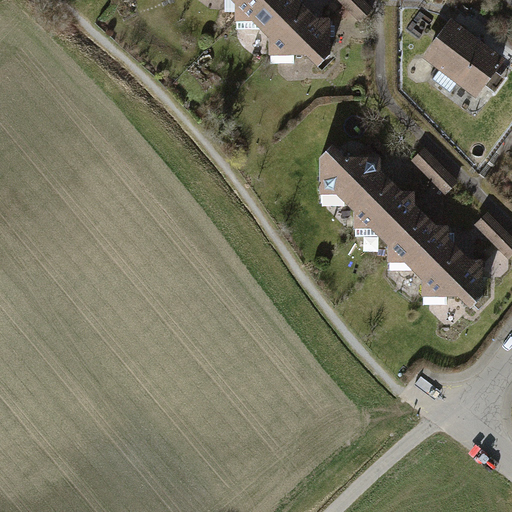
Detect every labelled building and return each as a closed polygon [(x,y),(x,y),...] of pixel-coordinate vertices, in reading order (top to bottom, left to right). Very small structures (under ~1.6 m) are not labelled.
[(229,0),(236,6),(234,24),(253,23),(269,40),(269,58),(304,59),(317,70),(332,57),(331,20),(319,20),(299,0),(229,0)] [(371,9),(362,0),(337,0),(360,22),(371,9)] [(507,61),(452,21),(426,56),(481,97),(507,61)] [(382,172),(381,159),(346,159),(333,146),(320,159),(320,197),(337,197),(354,214),(354,231),(372,230),(389,247),(388,265),(406,264),(423,281),(423,299),(458,300),(471,311),(485,298),(484,261),(472,261),(451,240),(450,227),(437,227),(416,206),(416,193),(404,193),(382,172)] [(460,184),(425,148),(413,162),(447,197),(460,184)] [(511,257),(511,236),(487,213),(474,228),(509,261),(511,257)]
